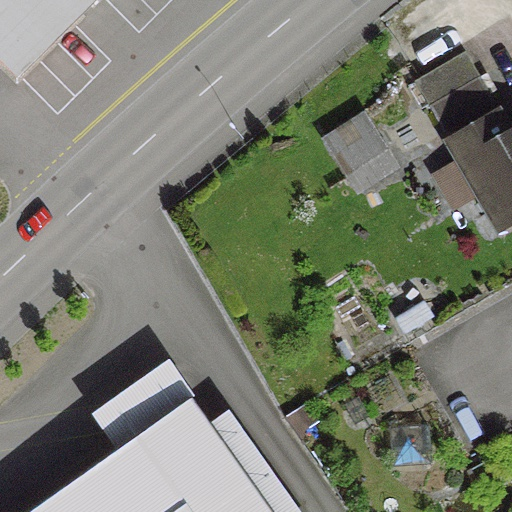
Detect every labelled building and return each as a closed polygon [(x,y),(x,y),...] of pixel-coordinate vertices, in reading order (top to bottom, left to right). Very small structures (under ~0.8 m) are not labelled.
[(0,0),(0,61),(22,82),(98,0),(0,0)] [(475,78),(460,52),(409,82),(424,108),(475,78)] [(497,226),(511,217),(511,102),(446,140),(497,226)] [(344,173),(378,151),(356,117),(322,139),(344,173)] [(267,511),(183,397),(23,511),(267,511)]
